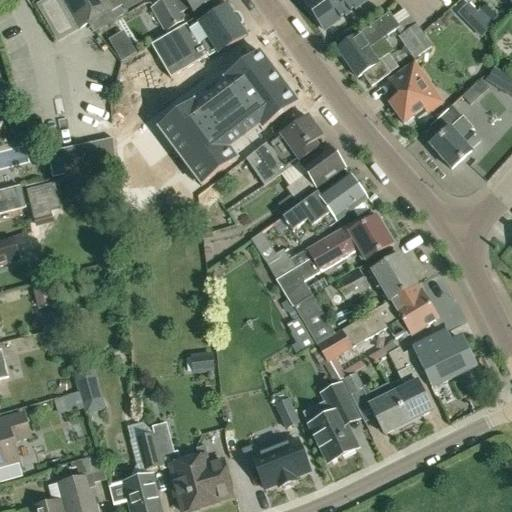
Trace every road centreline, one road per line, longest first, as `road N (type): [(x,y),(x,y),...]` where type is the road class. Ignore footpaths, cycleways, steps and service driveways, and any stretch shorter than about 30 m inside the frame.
road 1 (secondary): [(451,254),(253,0)]
road 2 (residential): [(302,511),(511,410)]
road 3 (secondary): [(511,370),(451,254)]
